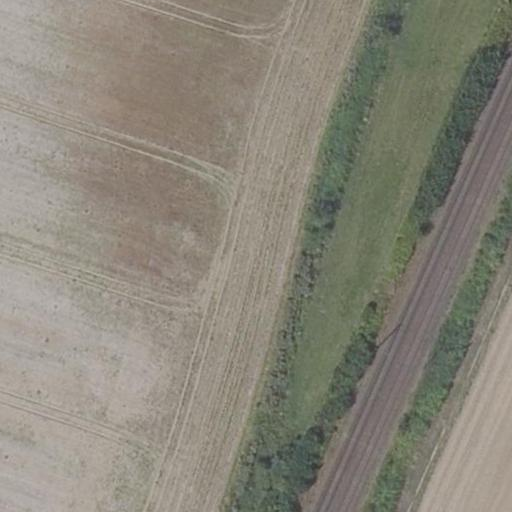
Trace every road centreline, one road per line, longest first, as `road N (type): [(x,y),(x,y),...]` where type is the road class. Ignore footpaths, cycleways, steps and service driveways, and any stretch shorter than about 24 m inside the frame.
road 1 (track): [(260,511),(341,193),(406,0)]
road 2 (track): [(397,511),(511,247)]
